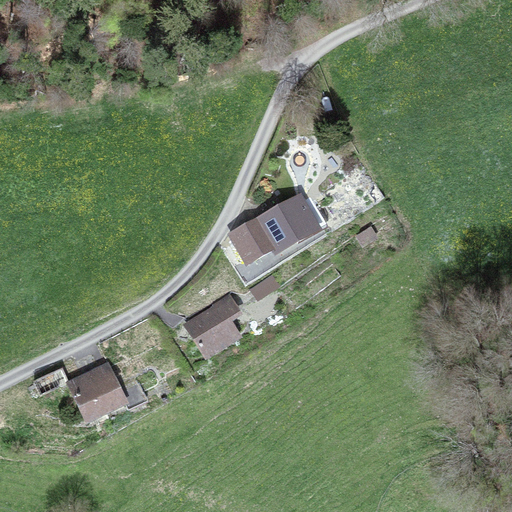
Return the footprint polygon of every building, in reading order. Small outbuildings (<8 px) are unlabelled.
[(229,235),(246,267),(272,252),(274,257),(321,231),(301,195),(229,235)] [(390,246),(381,234),(366,244),(375,256),(390,246)] [(347,281),(335,265),(297,293),(310,310),(347,281)] [(272,277),(252,290),(258,301),(279,289),(272,277)] [(192,326),(208,352),(235,335),(227,323),(237,316),(229,303),(192,326)] [(62,369),(34,383),(40,396),(68,382),(62,369)] [(104,404),(108,411),(126,403),(111,372),(98,378),(95,373),(71,384),(85,414),(104,404)]
